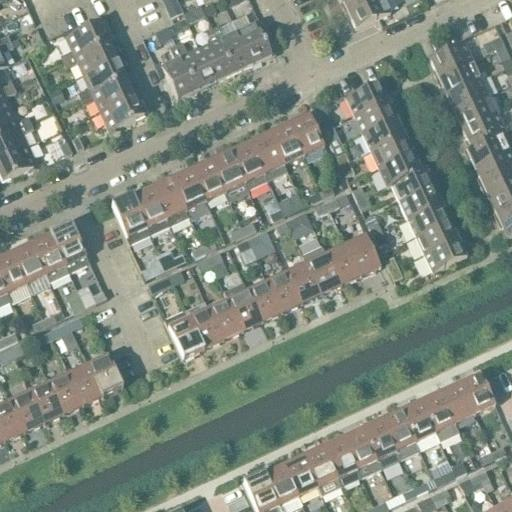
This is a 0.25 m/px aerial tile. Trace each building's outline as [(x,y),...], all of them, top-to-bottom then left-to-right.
[(197,0),(202,9),(219,2),(222,0),(185,0),(186,0),(197,0)] [(232,0),(223,4),(227,13),(237,9),(232,0)] [(338,0),(346,17),(382,0),(381,0),(338,0)] [(382,0),(346,17),(355,35),(390,19),(382,0)] [(166,14),(170,23),(180,19),(176,9),(166,14)] [(210,9),(201,13),(205,21),(214,17),(210,9)] [(200,11),(191,15),(197,27),(206,23),(205,22),(201,13),(200,11)] [(262,35),(258,25),(248,29),(245,21),(231,27),(235,36),(234,36),(251,71),(271,62),(259,37),(262,35)] [(184,24),(171,30),(175,38),(188,32),(184,24)] [(62,68),(108,47),(99,27),(63,44),(70,57),(59,62),(62,68)] [(211,34),(232,80),(251,71),(234,36),(222,41),(217,31),(211,34)] [(166,32),(154,38),(159,49),(172,44),(166,32)] [(232,80),(211,34),(205,37),(210,47),(197,53),(214,88),(232,80)] [(0,51),(10,47),(7,41),(0,44),(0,51)] [(499,42),(490,46),(495,57),(504,53),(499,42)] [(0,75),(8,72),(2,58),(12,53),(10,47),(0,51),(0,75)] [(81,82),(117,66),(108,47),(62,68),(65,74),(75,69),(81,82)] [(214,88),(197,53),(186,58),(182,48),(174,51),(179,62),(195,97),(214,88)] [(429,65),(430,66),(438,84),(473,67),(464,49),(429,65)] [(179,62),(174,51),(168,54),(173,64),(160,70),(176,106),(195,97),(179,62)] [(504,53),(495,57),(500,67),(509,63),(504,53)] [(79,105),(125,84),(117,66),(81,82),(87,94),(77,99),(79,105)] [(446,101),(481,85),(473,67),(438,84),(446,101)] [(125,84),(79,105),(82,111),(92,106),(98,119),(134,102),(125,84)] [(454,119),(489,102),(481,85),(446,101),(454,119)] [(0,97),(12,92),(10,86),(0,90),(0,97)] [(379,88),(344,105),(353,123),(388,107),(379,88)] [(12,92),(0,97),(0,119),(11,115),(5,102),(15,97),(12,92)] [(58,93),(49,97),(54,109),(64,104),(58,93)] [(109,142),(119,137),(118,134),(143,122),(134,102),(98,119),(109,142)] [(489,102),(454,119),(462,136),(497,120),(489,102)] [(361,141),(396,124),(388,107),(353,123),(361,141)] [(11,115),(0,119),(0,142),(30,129),(27,123),(17,127),(11,115)] [(467,154),(469,153),(470,154),(500,140),(501,140),(506,138),(497,120),(462,136),(470,153),(467,154)] [(323,152),(309,122),(288,131),(302,162),(323,152)] [(327,122),(318,126),(323,137),(332,133),(327,122)] [(396,124),(361,141),(369,158),(404,142),(396,124)] [(0,164),(28,152),(22,139),(33,134),(30,129),(0,142),(0,164)] [(268,140),(282,171),(302,162),(288,131),(268,140)] [(332,133),(323,137),(328,147),(337,143),(332,133)] [(282,171),(268,140),(249,150),(263,180),(282,171)] [(509,157),(501,140),(500,140),(470,154),(469,153),(467,154),(465,155),(474,173),(509,157)] [(71,145),(77,157),(83,154),(77,142),(71,145)] [(404,142),(369,158),(377,176),(412,159),(404,142)] [(66,148),(60,151),(65,162),(71,159),(66,148)] [(266,187),(263,180),(249,150),(229,159),(243,189),(246,196),(266,187)] [(28,179),(39,174),(28,152),(0,164),(0,184),(1,188),(27,176),(28,179)] [(344,157),(335,161),(339,172),(349,168),(344,157)] [(482,191),(511,176),(511,163),(509,157),(474,173),(482,191)] [(229,159),(210,167),(224,198),(229,208),(248,199),(246,196),(243,189),(229,159)] [(412,159),(377,176),(385,194),(390,192),(390,191),(420,177),(420,176),(412,159)] [(190,177),(204,207),(224,198),(210,167),(190,177)] [(349,168),(339,172),(344,183),(354,178),(349,168)] [(398,209),(433,192),(424,174),(420,176),(420,177),(390,191),(390,192),(398,209)] [(490,208),(511,197),(511,176),(482,191),(490,208)] [(190,177),(170,186),(184,216),(188,223),(189,223),(190,227),(209,218),(204,207),(190,177)] [(151,195),(169,232),(188,223),(184,216),(170,186),(151,195)] [(318,196),(322,204),(333,199),(330,191),(318,196)] [(360,192),(351,197),(356,207),(365,203),(360,192)] [(433,192),(398,209),(406,226),(441,210),(433,192)] [(169,232),(151,195),(131,204),(148,241),(169,232)] [(322,204),(318,196),(307,201),(311,209),(322,204)] [(498,226),(511,219),(511,197),(490,208),(498,226)] [(365,203),(356,207),(361,218),(370,213),(365,203)] [(111,213),(128,250),(148,241),(131,204),(111,213)] [(324,209),(328,217),(339,212),(335,204),(324,209)] [(284,205),(276,209),(279,215),(283,223),(290,219),(284,205)] [(328,217),(324,209),(314,214),(317,222),(328,217)] [(414,244),(449,227),(441,210),(406,226),(414,244)] [(283,223),(279,215),(268,220),(272,228),(283,223)] [(506,244),(511,241),(511,219),(498,226),(506,244)] [(285,228),(288,235),(300,230),(296,222),(285,228)] [(376,227),(367,231),(372,242),(381,238),(376,227)] [(422,261),(457,245),(449,227),(414,244),(422,261)] [(255,236),(251,228),(240,233),(244,240),(255,236)] [(288,235),(285,228),(274,232),(278,240),(288,235)] [(89,271),(71,232),(50,241),(69,281),(89,271)] [(244,240),(240,233),(229,238),(233,246),(244,240)] [(381,238),(372,242),(376,252),(386,248),(381,238)] [(246,246),(250,254),(261,248),(257,240),(246,246)] [(69,281),(50,241),(30,251),(45,282),(48,290),(69,281)] [(379,273),(365,242),(344,252),(359,282),(379,273)] [(466,263),(462,256),(457,245),(422,261),(430,279),(466,263)] [(201,251),(204,259),(216,254),(212,246),(201,251)] [(250,254),(246,246),(235,251),(239,259),(250,254)] [(11,260),(25,291),(45,282),(30,251),(11,260)] [(204,259),(201,251),(190,256),(194,264),(204,259)] [(301,261),(305,270),(319,301),(339,292),(325,261),(320,252),(301,261)] [(359,282),(344,252),(325,261),(339,292),(359,282)] [(206,264),(210,272),(222,267),(218,259),(206,264)] [(25,291),(11,260),(0,264),(0,287),(6,300),(25,291)] [(392,262),(383,266),(388,277),(397,272),(392,262)] [(162,269),(165,277),(176,272),(173,264),(162,269)] [(210,272),(206,264),(196,269),(200,277),(210,272)] [(151,274),(154,282),(165,277),(162,269),(151,274)] [(319,301),(305,270),(285,279),(299,310),(319,301)] [(388,277),(393,287),(402,283),(397,272),(388,277)] [(179,277),(168,282),(172,291),(183,286),(179,277)] [(299,310),(285,279),(266,288),(280,319),(299,310)] [(168,282),(157,287),(161,296),(172,291),(168,282)] [(246,298),(260,328),(280,319),(266,288),(246,298)] [(226,307),(233,321),(241,337),(260,328),(246,298),(226,307)] [(81,307),(84,315),(96,310),(92,302),(81,307)] [(69,310),(73,320),(84,315),(81,307),(80,305),(69,310)] [(241,337),(233,321),(226,307),(208,316),(222,346),(241,337)] [(208,316),(205,309),(204,308),(184,317),(202,355),(222,346),(208,316)] [(164,327),(181,365),(202,355),(184,317),(164,327)] [(41,325),(45,333),(57,328),(53,320),(41,325)] [(67,329),(70,337),(82,331),(78,324),(67,329)] [(45,333),(41,325),(30,330),(34,338),(45,333)] [(47,338),(51,346),(62,341),(58,333),(47,338)] [(2,343),(6,351),(17,346),(14,338),(2,343)] [(36,343),(40,351),(51,346),(47,338),(36,343)] [(8,356),(12,365),(23,360),(19,351),(8,356)] [(0,359),(0,366),(1,370),(12,365),(8,356),(0,359)] [(86,370),(100,401),(121,391),(107,361),(86,370)] [(100,401),(86,370),(66,379),(81,410),(100,401)] [(81,410),(66,379),(47,388),(61,418),(81,410)] [(458,391),(473,423),(495,413),(480,381),(458,391)] [(61,418),(47,388),(27,398),(41,428),(61,418)] [(473,423),(458,391),(439,400),(454,432),(473,423)] [(41,428),(27,398),(7,407),(21,437),(41,428)] [(439,400),(420,408),(435,440),(439,448),(457,439),(454,432),(439,400)] [(21,437),(7,407),(0,410),(0,440),(2,446),(21,437)] [(435,440),(420,408),(400,418),(415,450),(415,449),(419,457),(439,448),(435,440)] [(380,427),(399,466),(419,457),(415,449),(415,450),(400,418),(380,427)] [(399,466),(380,427),(361,436),(379,475),(399,466)] [(379,475),(361,436),(341,445),(360,484),(379,475)] [(360,484),(341,445),(322,454),(337,486),(340,493),(360,484)] [(490,458),(493,466),(505,460),(501,453),(490,458)] [(337,486),(322,454),(302,463),(317,495),(321,502),(340,493),(337,486)] [(479,463),(483,470),(493,466),(490,458),(479,463)] [(317,495),(302,463),(283,472),(298,504),(317,495)] [(466,479),(462,471),(461,468),(450,472),(452,476),(456,484),(466,479)] [(283,472),(263,481),(277,511),(299,511),(301,511),(298,504),(283,472)] [(452,476),(432,485),(435,493),(456,484),(452,476)] [(476,480),(483,491),(490,488),(484,476),(476,480)] [(476,480),(458,488),(464,500),(483,491),(476,480)] [(277,511),(263,481),(243,490),(252,511),(277,511)] [(426,488),(412,494),(416,502),(430,496),(426,488)] [(412,494),(401,499),(405,507),(414,503),(415,502),(416,502),(412,494)] [(445,494),(437,498),(442,510),(443,509),(451,506),(445,494)] [(430,501),(429,501),(434,511),(437,511),(442,510),(437,498),(430,501)] [(511,511),(511,503),(496,511),(511,511)]
